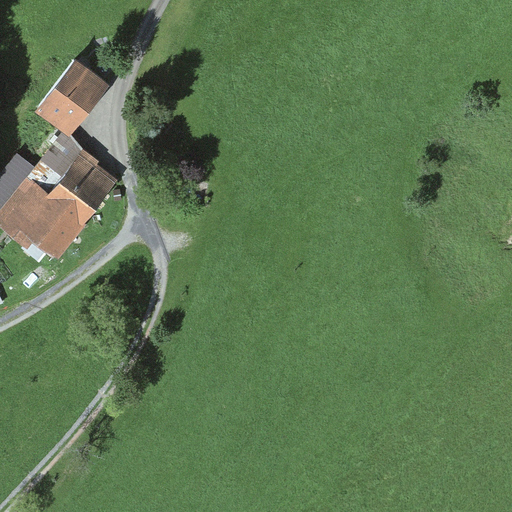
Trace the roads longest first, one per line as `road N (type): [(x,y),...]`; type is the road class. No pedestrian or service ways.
road 1 (track): [(5,511),(60,452),(156,320),(158,255),(134,209)]
road 2 (track): [(134,209),(115,123),(141,26),(157,0)]
road 3 (track): [(134,209),(101,260),(0,324)]
